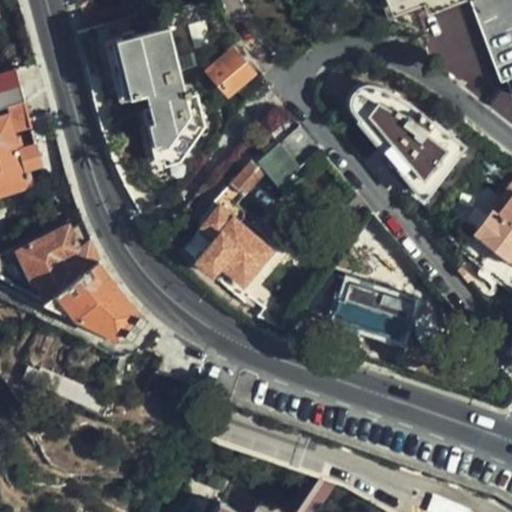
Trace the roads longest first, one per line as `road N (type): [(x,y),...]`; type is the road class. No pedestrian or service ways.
road 1 (secondary): [(44,0),(110,227),(169,299),(253,350),(511,442)]
road 2 (residential): [(511,349),(295,100),(292,77),(343,45),(370,46),(426,75),(511,143)]
